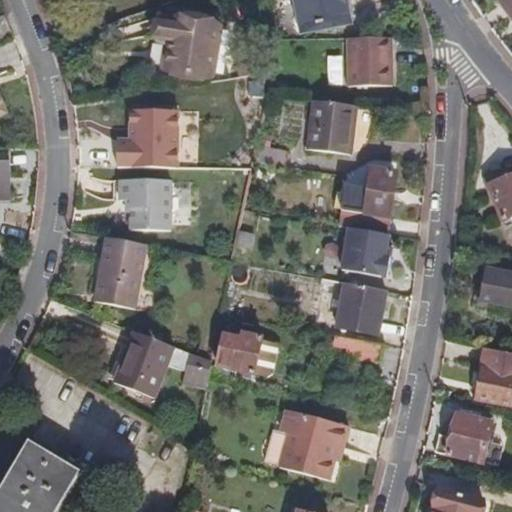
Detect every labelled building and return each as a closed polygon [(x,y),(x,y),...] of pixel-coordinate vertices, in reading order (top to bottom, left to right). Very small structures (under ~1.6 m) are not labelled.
[(348,24),(343,0),(309,0),(296,2),(300,32),(348,24)] [(511,14),(501,0),(497,0),(496,1),(511,21),(511,14)] [(511,0),(501,0),(511,14),(511,0)] [(0,41),(13,37),(5,16),(0,18),(0,41)] [(211,79),(220,28),(162,18),(158,43),(167,44),(162,71),(211,79)] [(392,87),(391,40),(347,41),(348,88),(392,87)] [(252,75),(250,66),(231,70),(232,78),(252,75)] [(352,158),(357,108),(313,104),(308,154),(352,158)] [(119,172),(179,173),(180,113),(133,113),(132,143),(120,143),(119,172)] [(3,175),(3,149),(0,149),(0,186),(8,187),(8,175),(3,175)] [(285,171),(287,156),(259,152),(256,167),(285,171)] [(388,237),(397,176),(373,172),(370,197),(344,193),(339,229),(351,231),(388,237)] [(511,178),(488,189),(503,224),(511,221),(511,220),(511,178)] [(171,235),(171,185),(119,185),(119,206),(130,206),(130,235),(171,235)] [(0,196),(8,197),(8,187),(0,186),(0,196)] [(388,280),(393,256),(388,255),(389,249),(390,238),(388,237),(351,231),(344,273),(388,280)] [(249,270),(255,240),(240,237),(233,267),(243,269),(249,270)] [(133,312),(148,249),(109,240),(95,303),(133,312)] [(238,298),(243,269),(233,267),(227,296),(238,298)] [(511,277),(490,274),(483,305),(511,311),(511,277)] [(381,336),(388,293),(346,286),(339,330),(381,336)] [(153,403),(167,368),(186,376),(182,387),(205,397),(208,383),(212,366),(133,334),(112,386),(153,403)] [(256,380),(264,342),(244,338),(242,345),(225,341),(218,372),(256,380)] [(382,363),(385,346),(335,338),(334,345),(349,347),(347,357),(382,363)] [(273,377),(278,353),(281,354),(283,346),(264,342),(256,380),(267,382),(273,377)] [(511,409),(511,407),(511,354),(486,349),(475,401),(511,409)] [(344,450),(350,428),(287,413),(281,435),(288,437),(280,471),(331,483),(339,449),(344,450)] [(484,463),(492,423),(457,416),(452,438),(440,436),(437,448),(449,451),(448,455),(484,463)] [(59,511),(82,473),(30,443),(0,493),(0,511),(59,511)] [(481,511),(484,502),(441,490),(434,511),(481,511)]
